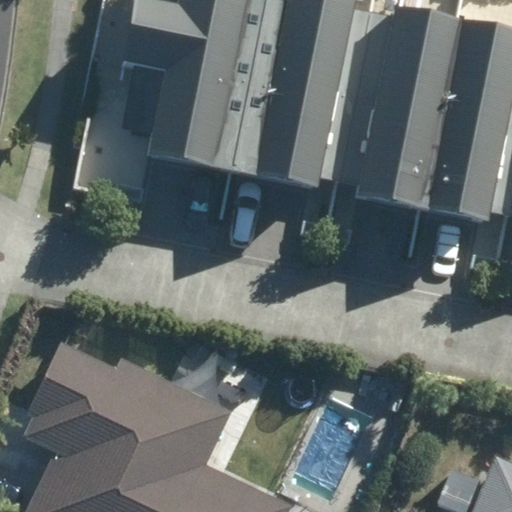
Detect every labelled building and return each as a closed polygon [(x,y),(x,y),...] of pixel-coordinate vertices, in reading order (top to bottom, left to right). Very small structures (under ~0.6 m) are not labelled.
[(149,167),(212,178),(204,223),(244,230),(252,185),(284,0),(175,0),(174,9),(130,2),(118,69),(164,77),(149,167)] [(306,194),(306,198),(321,199),(355,3),(340,0),(284,0),(252,185),(306,194)] [(511,118),(511,31),(391,9),(354,204),(362,206),(472,226),(491,230),(511,118)] [(307,511),(211,462),(236,414),(65,326),(28,398),(41,405),(25,436),(51,450),(19,511),(307,511)] [(511,511),(511,452),(492,445),(464,511),(511,511)]
